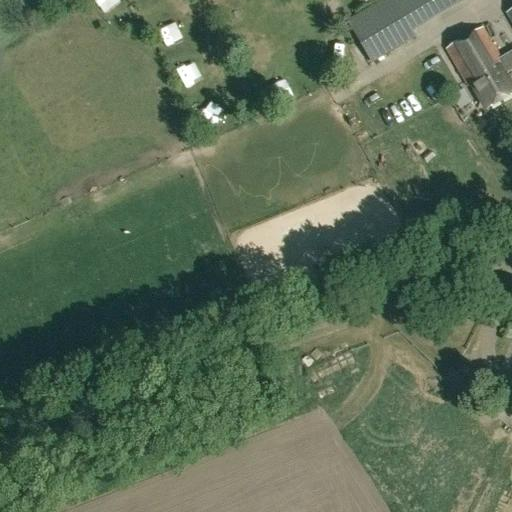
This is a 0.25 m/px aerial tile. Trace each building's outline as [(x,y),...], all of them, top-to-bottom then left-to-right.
[(98,0),(106,9),(118,0),(98,0)] [(346,0),(330,0),(326,2),(336,21),(353,12),(346,0)] [(387,0),(349,23),(373,63),(441,21),(435,11),(452,0),(387,0)] [(233,26),(248,16),(240,3),(224,13),(233,26)] [(511,11),(507,14),(511,22),(511,52),(498,60),(481,30),(445,51),(473,99),(478,96),(486,110),(511,95),(511,91),(503,77),(511,71),(511,11)] [(175,15),(157,22),(165,43),(183,37),(175,15)] [(325,40),(324,57),(353,58),(353,41),(325,40)] [(187,84),(205,76),(194,52),(176,60),(187,84)] [(217,103),(207,111),(216,122),(226,113),(217,103)] [(317,177),(307,182),(316,199),(326,194),(317,177)] [(306,183),(295,187),(302,206),(313,202),(306,183)] [(293,189),(283,192),(288,207),(297,204),(293,189)] [(255,196),(235,206),(241,218),(261,208),(255,196)] [(488,381),(458,360),(445,379),(474,400),(488,381)]
